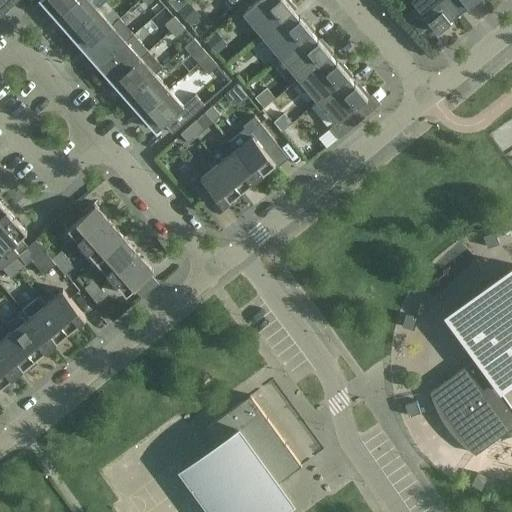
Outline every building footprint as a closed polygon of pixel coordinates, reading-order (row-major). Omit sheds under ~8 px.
[(1,0),(9,8),(17,0),(1,0)] [(42,0),(56,15),(73,0),(42,0)] [(70,31),(97,7),(90,0),(73,0),(56,15),(70,31)] [(256,0),(244,11),(263,34),(293,8),(293,7),(295,5),(290,0),(256,0)] [(447,22),(460,11),(450,0),(412,0),(417,5),(405,14),(419,32),(431,22),(439,33),(449,25),(447,22)] [(450,0),(460,11),(473,0),(476,3),(479,0),(450,0)] [(85,47),(112,24),(97,7),(70,31),(85,47)] [(263,34),(281,56),(312,30),(311,29),(313,27),(306,19),(304,21),(293,8),(263,34)] [(170,30),(180,21),(174,15),(165,24),(170,30)] [(120,17),(112,24),(85,47),(99,64),(126,40),(134,33),(120,17)] [(180,21),(170,30),(176,37),(186,28),(180,21)] [(281,56),(300,78),(330,52),(330,51),(332,50),(325,41),(323,43),(312,30),(281,56)] [(126,40),(99,64),(113,80),(140,56),(141,57),(149,50),(134,33),(126,40)] [(194,38),(184,46),(191,54),(201,46),(194,38)] [(140,56),(113,80),(128,96),(155,72),(162,65),(149,50),(141,57),(140,56)] [(330,52),(300,78),(318,100),(349,74),(348,74),(350,72),(343,63),(341,65),(330,52)] [(208,54),(199,62),(204,69),(208,73),(218,65),(214,60),(208,54)] [(155,72),(128,96),(142,112),(169,88),(155,72)] [(360,87),(349,74),(318,100),(310,106),(327,126),(331,127),(339,137),(363,116),(355,107),(370,95),(362,85),(360,87)] [(276,97),(267,87),(255,97),(264,108),(276,97)] [(183,105),(169,88),(142,112),(157,129),(164,122),(172,131),(203,103),(195,94),(183,105)] [(221,115),(212,105),(205,112),(213,121),(221,115)] [(235,148),(235,149),(258,176),(275,162),(265,150),(276,141),(254,115),(243,124),(245,127),(229,141),(235,148)] [(196,120),(188,126),(194,132),(197,136),(204,129),(196,120)] [(194,132),(188,126),(181,132),(189,142),(197,136),(194,132)] [(258,176),(235,149),(218,162),(241,190),(258,176)] [(241,190),(218,162),(201,176),(198,173),(190,180),(206,200),(214,193),(223,204),(241,190)] [(0,224),(12,214),(0,200),(0,224)] [(83,244),(110,221),(97,207),(98,206),(94,201),(82,211),(84,213),(68,228),(83,244)] [(0,262),(4,267),(10,261),(18,254),(28,245),(20,237),(27,231),(12,214),(0,224),(0,262)] [(83,244),(97,261),(124,237),(110,221),(83,244)] [(499,242),(495,231),(484,235),(488,246),(499,242)] [(124,237),(97,261),(111,277),(138,253),(124,237)] [(28,245),(18,254),(25,262),(27,264),(33,259),(43,272),(55,263),(36,239),(28,245)] [(52,257),(58,265),(66,259),(68,257),(62,249),(52,257)] [(138,253),(111,277),(126,294),(153,270),(138,253)] [(25,262),(18,254),(10,261),(17,269),(19,270),(27,264),(25,262)] [(66,259),(58,265),(65,273),(75,266),(68,257),(66,259)] [(10,261),(4,267),(11,276),(19,270),(17,269),(10,261)] [(511,268),(447,315),(477,357),(431,391),(433,399),(438,410),(444,421),(451,431),(459,440),(468,448),(475,453),(511,426),(511,268)] [(85,287),(91,294),(98,289),(101,286),(94,279),(85,287)] [(98,289),(91,294),(97,302),(107,294),(101,286),(98,289)] [(63,289),(45,303),(68,331),(85,317),(63,289)] [(45,303),(39,296),(23,309),(29,316),(51,344),(68,331),(45,303)] [(6,323),(12,330),(34,358),(51,344),(29,316),(23,309),(6,323)] [(418,317),(406,313),(402,325),(414,329),(418,317)] [(34,358),(12,330),(0,339),(0,349),(18,372),(23,368),(26,372),(38,362),(34,358)] [(0,385),(0,386),(18,372),(0,349),(0,385)] [(216,441),(182,466),(215,511),(281,511),(292,504),(277,483),(302,465),(250,394),(206,427),(216,441)] [(420,412),(417,400),(405,404),(409,415),(420,412)] [(488,479),(477,473),(471,484),(482,489),(488,479)]
